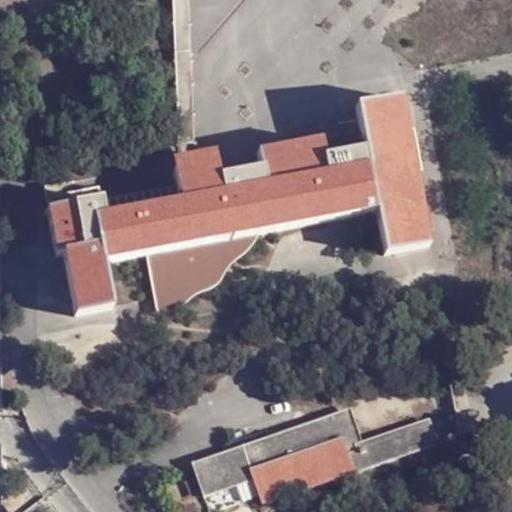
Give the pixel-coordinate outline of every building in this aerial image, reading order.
[(172,0),(178,146),(193,145),(193,138),(188,0),(172,0)] [(64,259),(76,320),(112,313),(105,270),(146,262),(257,240),(377,216),(387,257),(433,248),(404,100),(358,110),(365,153),(324,162),(325,177),(267,186),(265,172),(241,177),(221,181),(223,197),(178,205),(105,219),(101,203),(48,215),(58,261),(64,259)] [(265,172),(267,186),(325,177),(324,162),(317,141),(261,153),(265,172)] [(178,205),(223,197),(221,181),(216,156),(171,163),(178,205)] [(257,240),(146,262),(154,314),(167,315),(182,309),(191,299),(207,294),(216,289),(222,280),(227,271),(236,263),(247,257),(253,250),(257,240)] [(454,384),(462,428),(476,426),(468,382),(454,384)] [(199,473),(208,500),(257,484),(266,506),(441,445),(435,428),(361,453),(350,420),(199,473)]
